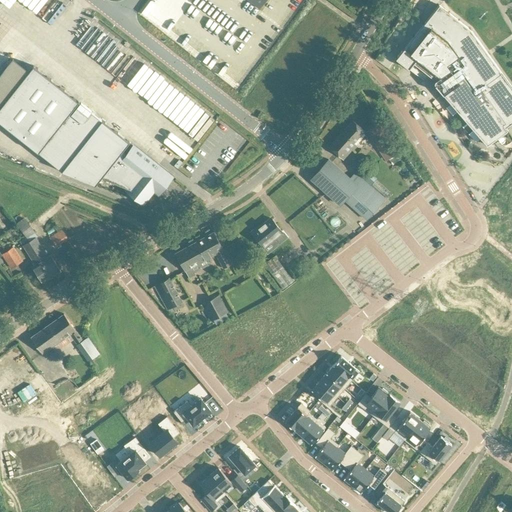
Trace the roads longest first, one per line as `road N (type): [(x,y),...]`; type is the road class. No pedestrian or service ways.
road 1 (tertiary): [(285,153),(119,18)]
road 2 (tertiary): [(114,262),(243,190),(285,153)]
road 3 (residential): [(473,219),(385,83),(356,54)]
road 4 (residential): [(114,262),(240,414)]
road 5 (residential): [(473,219),(468,242),(348,326)]
road 6 (residential): [(476,435),(348,326)]
road 7 (unknown): [(90,0),(61,38),(64,49),(142,111)]
road 8 (residential): [(240,414),(118,511)]
road 9 (residential): [(255,402),(301,459),(365,511)]
road 10 (tertiary): [(0,337),(114,262)]
road 11 (tertiary): [(285,153),(356,54)]
road 12 (residential): [(348,326),(255,402)]
